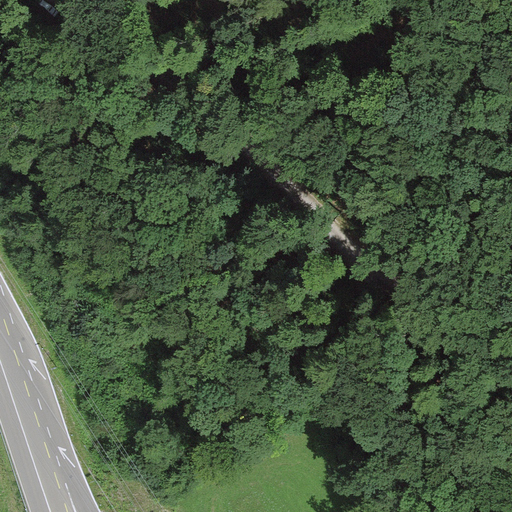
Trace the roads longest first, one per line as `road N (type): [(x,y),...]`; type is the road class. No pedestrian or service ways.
road 1 (track): [(59,0),(170,70),(320,230),(511,353)]
road 2 (primary): [(0,362),(39,476)]
